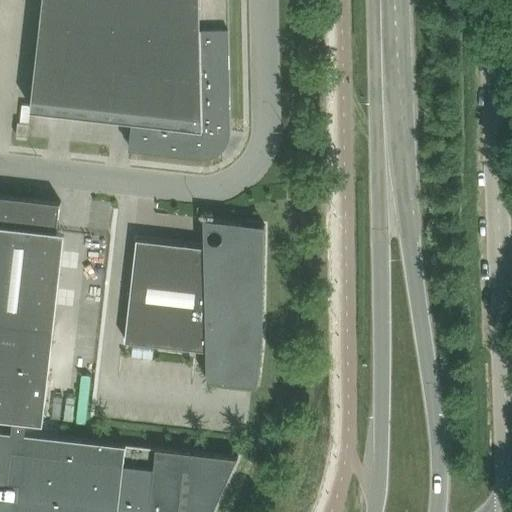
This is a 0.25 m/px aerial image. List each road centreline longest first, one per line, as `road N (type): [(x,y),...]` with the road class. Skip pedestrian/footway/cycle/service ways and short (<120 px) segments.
road 1 (unclassified): [(505,498),(490,0)]
road 2 (unclassified): [(0,166),(200,188),(247,168),(265,131),(262,0)]
road 3 (secondary): [(437,511),(438,426),(385,147)]
road 4 (secondary): [(385,147),(375,511)]
road 5 (unknown): [(132,181),(119,357),(237,376)]
road 6 (secondary): [(385,147),(381,0)]
road 7 (unknown): [(0,139),(20,0)]
